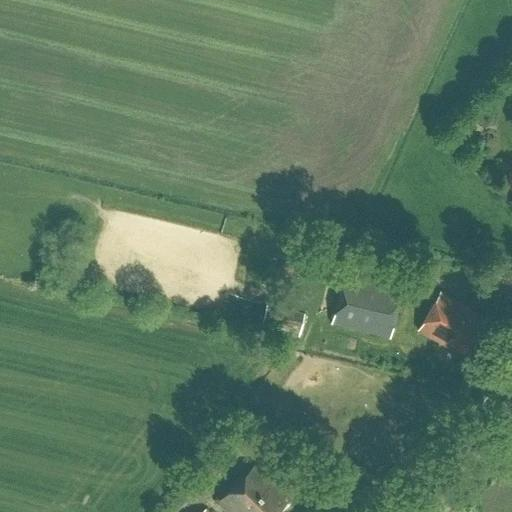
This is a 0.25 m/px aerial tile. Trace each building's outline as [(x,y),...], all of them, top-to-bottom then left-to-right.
[(363,248),(360,256),(369,258),(371,250),(363,248)] [(343,275),(330,323),(389,338),(401,290),(343,275)] [(475,362),(497,324),(469,308),(470,305),(441,289),(418,328),(475,362)] [(265,302),(259,327),(297,336),(303,311),(265,302)] [(284,511),(280,507),(288,499),(254,464),(218,498),(231,511),(284,511)]
